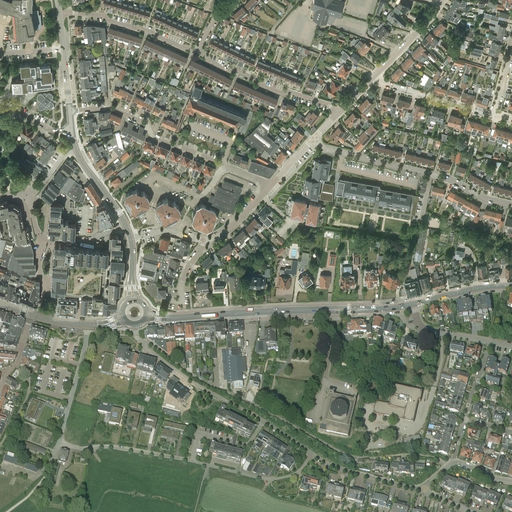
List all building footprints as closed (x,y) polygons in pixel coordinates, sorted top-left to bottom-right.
[(40,26),(38,10),(30,9),(30,7),(32,7),(32,3),(31,2),(30,0),(0,0),(0,7),(7,10),(8,10),(8,8),(14,10),(14,11),(16,37),(24,36),(24,35),(34,35),(33,31),(35,30),(34,27),(35,27),(36,27),(40,26)] [(249,9),(253,5),(249,0),(244,5),(249,9)] [(248,0),(249,0),(253,5),(255,7),(258,9),(260,7),(255,3),(258,0),(257,0),(248,0)] [(312,0),(310,6),(315,8),(312,18),(325,22),(326,20),(331,22),(335,14),(339,16),(343,1),(341,0),(312,0)] [(399,0),(396,8),(406,13),(408,10),(411,4),(405,0),(404,0),(399,0)] [(464,6),(465,6),(458,6),(454,3),(452,2),(450,6),(456,10),(458,8),(463,10),(464,11),(464,12),(467,12),(471,6),(467,6),(466,7),(464,6)] [(498,4),(488,2),(487,5),(497,8),(496,8),(504,10),(505,6),(498,4)] [(242,6),(237,11),(241,16),(246,11),(242,6)] [(457,17),(459,17),(460,18),(462,15),(456,11),(456,10),(450,6),(447,11),(457,17)] [(241,16),(237,11),(232,15),(237,20),(241,16)] [(394,14),(392,12),(391,11),(390,12),(385,17),(391,23),(392,21),(392,20),(393,19),(401,27),(406,22),(395,12),(394,14)] [(459,18),(459,17),(457,17),(447,11),(444,16),(457,23),(460,19),(459,18)] [(499,13),(498,17),(507,20),(509,14),(500,11),(499,13)] [(152,19),(157,21),(160,15),(155,12),(152,19)] [(490,19),(492,19),(496,20),(496,17),(491,16),(492,15),(483,12),(482,17),(490,19)] [(165,17),(160,15),(157,21),(162,24),(165,17)] [(162,24),(168,26),(171,19),(165,17),(162,24)] [(176,22),(171,19),(168,26),(173,29),(176,22)] [(441,21),(437,25),(445,33),(445,32),(444,30),(447,27),(441,21)] [(466,24),(461,21),(458,27),(462,30),(466,24)] [(173,29),(178,31),(182,24),(176,22),(173,29)] [(382,25),(378,29),(385,36),(389,32),(388,31),(390,29),(386,25),(382,22),(381,24),(382,25)] [(84,37),(87,37),(86,26),(83,27),(83,28),(81,28),(80,24),(74,25),(75,33),(83,32),(84,37)] [(187,27),(182,24),(178,31),(184,34),(187,27)] [(104,53),(107,53),(106,41),(104,27),(100,26),(95,25),(97,42),(103,42),(103,43),(101,43),(101,42),(100,43),(100,46),(103,46),(104,47),(100,48),(101,53),(104,53)] [(444,33),(445,33),(437,25),(433,30),(441,37),(444,33)] [(184,34),(189,36),(192,29),(187,27),(184,34)] [(198,32),(192,29),(189,36),(195,38),(198,32)] [(381,40),(385,36),(378,29),(372,35),(376,39),(378,37),(381,40)] [(431,41),(435,46),(439,42),(435,39),(436,38),(430,33),(426,37),(431,41)] [(214,48),(218,38),(216,37),(215,40),(212,38),(208,45),(214,48)] [(435,46),(431,41),(426,37),(422,41),(428,47),(430,44),(434,47),(433,48),(438,53),(440,50),(435,46)] [(218,39),(218,38),(214,48),(219,50),(222,43),(217,41),(218,39)] [(354,40),(366,50),(369,46),(364,41),(363,42),(359,39),(358,40),(357,39),(355,40),(353,38),(353,39),(354,40)] [(142,46),(148,48),(151,41),(146,39),(142,46)] [(354,40),(353,39),(351,40),(353,42),(353,43),(355,44),(354,45),(357,48),(356,49),(362,54),(366,50),(354,40)] [(148,48),(153,50),(156,43),(151,41),(148,48)] [(445,50),(449,47),(443,41),(440,45),(445,50)] [(153,50),(158,53),(161,46),(156,43),(153,50)] [(228,46),(222,43),(219,50),(224,53),(228,46)] [(418,46),(416,49),(419,52),(423,56),(426,59),(429,55),(433,59),(436,56),(431,51),(429,53),(425,50),(426,50),(420,44),(418,46)] [(92,57),(92,54),(87,55),(87,54),(88,54),(89,53),(89,52),(89,50),(88,49),(87,49),(84,49),(83,46),(77,47),(78,56),(84,55),(85,58),(90,57),(92,57)] [(158,53),(163,55),(166,48),(161,46),(158,53)] [(233,48),(228,46),(224,53),(230,55),(233,48)] [(498,56),(499,50),(497,49),(486,46),(485,48),(489,50),(488,53),(492,54),(498,56)] [(163,55),(168,57),(171,50),(166,48),(163,55)] [(238,51),(233,48),(230,55),(235,58),(238,51)] [(423,56),(419,52),(416,49),(412,53),(418,58),(420,60),(423,57),(423,56)] [(168,57),(174,60),(177,53),(171,50),(168,57)] [(344,52),(342,50),(340,52),(342,54),(346,58),(348,56),(344,52)] [(244,53),(238,51),(235,58),(240,60),(244,53)] [(360,57),(354,52),(349,56),(355,62),(360,57)] [(174,60),(179,62),(182,55),(177,53),(174,60)] [(249,56),(244,53),(240,60),(246,63),(249,56)] [(182,55),(179,62),(184,64),(187,57),(182,55)] [(255,58),(249,56),(246,63),(251,65),(255,58)] [(409,56),(405,60),(412,67),(413,67),(414,66),(412,65),(415,61),(409,56)] [(78,60),(79,65),(87,64),(91,64),(90,59),(91,59),(90,57),(85,58),(85,60),(78,60)] [(343,63),(340,68),(348,73),(350,70),(349,69),(350,67),(345,63),(346,61),(344,59),(340,57),(338,60),(343,63)] [(487,67),(489,68),(492,69),(492,67),(495,68),(497,60),(491,58),(490,65),(486,64),(485,67),(487,67)] [(188,66),(193,68),(196,62),(191,59),(188,66)] [(261,69),(264,60),(262,60),(261,62),(258,60),(255,67),(261,69)] [(265,61),(264,60),(261,69),(266,72),(269,65),(264,63),(265,61)] [(412,67),(405,60),(401,64),(407,70),(409,67),(415,73),(418,70),(413,67),(412,67)] [(201,64),(196,62),(193,68),(198,71),(201,64)] [(24,80),(12,81),(13,90),(22,90),(27,90),(27,89),(32,89),(32,86),(37,86),(37,83),(39,83),(39,86),(52,85),(51,80),(52,80),(51,70),(50,70),(50,65),(40,66),(40,69),(35,69),(35,64),(20,65),(21,75),(24,74),(24,80)] [(198,71),(203,73),(206,67),(201,64),(198,71)] [(274,67),(269,65),(266,72),(271,74),(274,67)] [(348,73),(340,68),(337,66),(334,71),(333,70),(331,72),(334,74),(335,72),(337,73),(344,78),(344,77),(345,77),(348,73)] [(399,66),(395,71),(397,72),(401,77),(403,78),(403,77),(402,75),(405,72),(399,66)] [(211,69),(206,67),(203,73),(208,76),(211,69)] [(277,68),(274,67),(271,74),(277,76),(280,69),(277,68)] [(120,79),(117,87),(114,86),(111,93),(116,95),(122,81),(121,81),(126,70),(121,69),(118,78),(120,79)] [(208,76),(213,78),(216,72),(211,69),(208,76)] [(280,69),(277,76),(282,78),(285,71),(280,69)] [(291,74),(285,71),(282,78),(288,81),(291,74)] [(402,79),(403,78),(401,77),(397,72),(395,71),(391,75),(397,81),(400,77),(402,79)] [(222,74),(216,72),(213,78),(218,81),(222,74)] [(218,81),(223,83),(227,76),(222,74),(218,81)] [(296,76),(291,74),(288,81),(293,83),(296,76)] [(422,77),(421,79),(433,84),(435,81),(424,74),(422,77)] [(232,79),(227,76),(223,83),(229,86),(232,79)] [(302,78),(296,76),(293,83),(299,85),(302,78)] [(442,84),(445,78),(443,77),(439,83),(439,85),(435,84),(433,92),(439,93),(442,84)] [(433,84),(421,79),(416,78),(415,82),(424,85),(431,88),(433,84)] [(305,88),(313,91),(315,85),(317,81),(308,79),(307,83),(307,82),(305,88)] [(123,90),(121,89),(124,82),(122,81),(116,95),(121,97),(123,90)] [(232,88),(238,90),(241,83),(235,81),(232,88)] [(329,86),(336,91),(339,85),(332,81),(329,86)] [(246,85),(241,83),(238,90),(243,92),(246,85)] [(123,90),(121,97),(125,99),(131,85),(129,84),(128,86),(126,85),(124,90),(123,90)] [(333,96),(336,91),(329,86),(326,84),(323,90),(328,93),(329,93),(328,94),(331,96),(332,95),(333,96)] [(450,86),(449,88),(447,96),(452,97),(455,88),(457,85),(454,84),(453,87),(450,86)] [(133,86),(131,85),(125,99),(129,101),(134,91),(132,90),(133,86)] [(202,88),(194,85),(184,111),(182,111),(175,130),(178,131),(185,112),(187,113),(188,111),(192,112),(194,108),(236,124),(237,122),(241,124),(238,131),(244,134),(253,112),(242,108),(240,114),(198,97),(202,88)] [(243,92),(248,94),(251,88),(246,85),(243,92)] [(490,87),(487,87),(485,92),(483,97),(481,106),(486,107),(491,92),(492,88),(490,87)] [(256,90),(251,88),(248,94),(253,97),(256,90)] [(461,100),(466,102),(469,92),(471,89),(469,89),(468,91),(468,94),(463,92),(461,100)] [(132,102),(136,104),(143,91),(141,90),(139,93),(136,91),(134,95),(135,95),(132,102)] [(253,97),(259,99),(262,92),(256,90),(253,97)] [(145,92),(143,91),(136,104),(141,106),(144,99),(142,98),(145,92)] [(475,104),(481,106),(485,92),(481,91),(480,95),(482,96),(482,98),(477,96),(475,104)] [(267,94),(262,92),(259,99),(264,101),(267,94)] [(53,95),(50,93),(48,93),(47,94),(45,93),(44,93),(43,94),(42,93),(39,93),(37,95),(37,98),(39,99),(39,103),(38,104),(38,108),(40,109),(43,109),(44,108),(47,110),(48,108),(49,108),(51,108),(53,105),(53,103),(54,100),(52,99),(53,97),(53,95)] [(141,106),(145,108),(151,95),(149,94),(148,97),(146,96),(144,99),(141,106)] [(264,101),(269,103),(272,97),(267,94),(264,101)] [(386,103),(389,96),(383,94),(381,102),(386,103)] [(153,96),(151,95),(145,108),(150,111),(154,101),(152,100),(153,96)] [(157,114),(165,96),(163,95),(162,98),(161,100),(161,99),(158,106),(155,105),(152,112),(157,114)] [(165,96),(157,114),(161,116),(166,106),(164,105),(167,97),(165,96)] [(386,103),(385,106),(384,109),(387,110),(388,107),(391,108),(390,112),(392,112),(394,107),(392,106),(394,97),(389,96),(386,103)] [(277,99),(272,97),(269,103),(274,106),(277,99)] [(375,99),(372,102),(367,98),(363,102),(373,112),(375,110),(373,108),(377,104),(376,101),(375,99)] [(401,111),(402,108),(403,107),(404,102),(405,101),(399,99),(396,106),(399,107),(398,113),(401,114),(402,111),(401,111)] [(286,109),(288,103),(282,101),(280,107),(284,108),(281,115),(284,116),(285,114),(284,114),(286,109)] [(410,102),(405,101),(404,102),(403,107),(402,108),(401,111),(402,111),(401,114),(403,115),(404,112),(404,111),(405,109),(408,110),(410,102)] [(371,114),(373,112),(363,102),(359,107),(365,112),(366,110),(368,112),(369,111),(371,114)] [(288,103),(286,109),(292,111),(294,105),(288,103)] [(414,118),(417,119),(418,115),(417,115),(418,113),(420,108),(420,105),(415,104),(412,111),(412,114),(414,115),(414,118)] [(436,121),(439,111),(433,109),(432,116),(429,115),(427,122),(430,123),(431,120),(436,121)] [(165,125),(168,118),(166,117),(168,111),(166,110),(160,123),(165,125)] [(97,123),(100,123),(100,125),(103,124),(106,124),(106,123),(107,121),(107,120),(107,119),(108,116),(110,111),(99,112),(95,113),(95,116),(96,116),(97,120),(97,123)] [(318,115),(313,111),(309,116),(308,114),(304,119),(297,114),(294,118),(303,126),(306,122),(307,120),(311,124),(318,115)] [(442,122),(445,112),(439,111),(436,121),(440,123),(440,122),(441,122),(442,122)] [(109,116),(108,116),(107,119),(107,120),(107,121),(108,119),(113,121),(119,124),(121,117),(116,115),(111,112),(109,116)] [(353,112),(349,117),(355,122),(359,126),(361,124),(359,122),(360,121),(360,119),(353,112)] [(369,118),(363,112),(361,114),(367,120),(369,118)] [(165,125),(169,127),(175,114),(173,113),(171,119),(168,118),(165,125)] [(447,124),(453,126),(456,116),(450,114),(447,124)] [(255,148),(258,152),(261,153),(269,158),(270,156),(269,156),(271,154),(273,151),(275,149),(279,144),(276,142),(274,140),(269,136),(266,134),(272,122),(266,116),(240,142),(255,148)] [(459,127),(459,128),(463,129),(465,124),(461,123),(462,118),(456,116),(453,126),(459,127)] [(359,126),(355,122),(349,117),(345,121),(350,126),(352,124),(354,126),(355,126),(357,128),(359,126)] [(84,119),(85,126),(90,125),(96,124),(97,123),(97,120),(93,121),(93,118),(84,119)] [(469,128),(472,129),(472,128),(473,124),(474,121),(469,120),(465,132),(468,133),(469,128)] [(120,132),(125,135),(131,122),(129,121),(126,126),(123,125),(120,132)] [(133,123),(131,122),(125,135),(126,135),(124,140),(129,142),(131,137),(133,131),(134,130),(131,128),(133,123)] [(369,127),(364,131),(370,137),(372,135),(373,136),(378,130),(369,122),(367,125),(369,127)] [(100,123),(97,123),(96,124),(90,125),(85,126),(85,132),(90,132),(90,134),(94,134),(94,131),(94,129),(97,128),(97,126),(98,126),(98,125),(100,125),(100,123)] [(106,124),(103,124),(104,128),(101,128),(100,128),(99,128),(99,129),(100,136),(112,133),(110,123),(106,123),(106,124)] [(480,131),(482,132),(484,124),(479,123),(478,126),(477,132),(476,135),(478,135),(480,131)] [(489,126),(484,124),(482,132),(481,134),(484,135),(483,138),(485,139),(486,138),(489,126)] [(18,132),(24,136),(28,129),(25,127),(23,126),(18,132)] [(131,137),(136,140),(137,138),(142,127),(139,126),(137,131),(134,130),(133,131),(131,137)] [(339,126),(335,131),(338,134),(340,136),(345,132),(339,126)] [(144,128),(142,127),(137,138),(136,140),(141,142),(145,134),(142,133),(144,128)] [(287,129),(293,134),(299,139),(303,134),(297,129),(295,132),(289,127),(287,129)] [(496,136),(498,137),(500,129),(495,128),(493,135),(491,135),(488,142),(492,143),(493,140),(494,141),(496,136)] [(28,129),(24,136),(29,139),(33,133),(31,132),(32,131),(28,129)] [(498,137),(497,141),(502,143),(504,137),(505,131),(500,129),(498,137)] [(336,140),(340,136),(338,134),(335,131),(331,135),(336,140)] [(371,138),(370,137),(364,131),(357,138),(364,145),(371,138)] [(510,134),(511,132),(505,131),(504,137),(502,143),(507,144),(509,140),(509,139),(510,134)] [(124,149),(119,132),(115,133),(116,137),(117,140),(119,146),(118,146),(124,149)] [(35,143),(37,140),(40,137),(37,134),(32,141),(35,143)] [(296,144),(299,139),(293,134),(289,138),(296,144)] [(287,138),(288,137),(285,135),(281,140),(277,136),(274,140),(276,142),(277,141),(284,146),(286,144),(292,148),(296,144),(289,138),(289,139),(287,138)] [(56,147),(46,140),(45,139),(44,140),(43,140),(44,138),(40,136),(40,137),(37,140),(41,142),(41,141),(43,143),(47,146),(54,151),(56,148),(56,147)] [(117,140),(116,137),(113,137),(113,138),(103,143),(100,144),(90,150),(94,159),(96,161),(107,153),(108,154),(110,152),(116,148),(116,147),(118,146),(119,146),(117,140)] [(100,144),(103,143),(102,140),(100,141),(96,143),(95,141),(87,145),(90,150),(100,144)] [(145,140),(142,147),(142,148),(142,150),(144,151),(144,150),(147,151),(151,142),(145,140)] [(32,141),(25,151),(26,152),(29,154),(31,150),(34,146),(36,144),(35,143),(32,141)] [(45,151),(51,155),(54,151),(47,146),(43,143),(41,141),(41,142),(40,144),(46,148),(45,151)] [(156,144),(151,142),(147,151),(146,153),(150,155),(151,153),(152,154),(156,144)] [(23,150),(25,151),(29,145),(27,143),(22,149),(20,152),(21,153),(23,150)] [(155,152),(161,155),(164,147),(158,145),(155,152)] [(15,149),(10,146),(8,149),(8,150),(12,153),(11,154),(15,157),(16,155),(13,152),(15,149)] [(124,149),(118,146),(116,147),(116,148),(119,152),(119,153),(121,155),(125,151),(124,149)] [(169,150),(164,147),(161,155),(166,157),(169,150)] [(275,149),(273,151),(283,159),(287,155),(280,150),(279,152),(275,149)] [(231,161),(238,163),(242,153),(242,152),(238,150),(237,153),(236,153),(235,153),(234,153),(234,154),(231,152),(229,158),(232,159),(231,161)] [(51,155),(45,151),(44,151),(45,151),(41,157),(40,156),(38,158),(45,163),(51,155)] [(123,161),(130,155),(126,151),(119,157),(123,161)] [(283,159),(273,151),(271,154),(269,156),(270,156),(272,154),(275,157),(273,159),(279,164),(283,159)] [(110,152),(108,154),(107,153),(96,161),(96,162),(100,167),(107,162),(105,160),(110,156),(109,155),(111,153),(110,152)] [(180,154),(176,152),(172,162),(171,163),(174,164),(175,160),(178,161),(180,154)] [(258,152),(255,158),(253,157),(252,158),(251,160),(247,169),(255,172),(261,153),(258,152)] [(244,154),(242,153),(238,163),(245,166),(248,158),(243,157),(244,154)] [(261,153),(255,172),(262,174),(266,163),(269,158),(261,153)] [(183,168),(185,169),(187,165),(189,166),(192,159),(187,157),(183,168)] [(115,171),(113,169),(118,165),(118,166),(121,163),(119,160),(117,158),(113,162),(114,163),(104,172),(108,177),(115,171)] [(26,159),(25,161),(39,172),(41,168),(35,163),(34,165),(26,159)] [(150,163),(148,167),(151,168),(154,170),(157,165),(154,163),(155,161),(151,159),(150,163)] [(329,162),(315,159),(315,160),(317,160),(316,163),(315,163),(314,167),(315,168),(315,170),(313,170),(313,175),(314,175),(313,180),(306,178),(305,183),(306,183),(306,186),(305,186),(304,190),(305,191),(305,193),(303,193),(303,194),(317,196),(316,195),(317,192),(318,188),(317,188),(318,184),(319,184),(319,181),(321,181),(321,180),(325,181),(325,178),(323,178),(324,177),(326,177),(327,173),(326,173),(327,170),(328,170),(328,166),(328,162),(329,162)] [(446,159),(445,159),(443,159),(442,162),(439,161),(437,167),(443,168),(445,162),(446,159)] [(67,160),(64,164),(74,172),(74,171),(75,171),(75,170),(74,169),(76,167),(71,163),(72,162),(70,160),(69,161),(67,160)] [(39,172),(25,161),(23,163),(29,168),(29,169),(30,170),(36,175),(39,172)] [(139,162),(136,161),(124,170),(127,174),(141,163),(139,162)] [(203,163),(198,161),(194,172),(196,173),(198,169),(200,170),(203,163)] [(273,166),(266,163),(262,174),(269,176),(276,168),(273,167),(273,166)] [(60,169),(67,174),(69,175),(71,172),(70,171),(71,170),(73,172),(74,172),(64,164),(60,169)] [(157,165),(154,170),(160,173),(163,168),(157,165)] [(465,167),(458,165),(456,172),(463,174),(465,167)] [(214,168),(210,166),(205,177),(205,178),(203,177),(202,180),(206,182),(207,179),(208,180),(209,178),(208,178),(210,174),(211,175),(214,168)] [(163,168),(160,173),(166,176),(168,171),(163,168)] [(64,179),(67,174),(67,175),(59,170),(53,178),(57,181),(55,183),(64,189),(66,191),(71,184),(64,179)] [(71,172),(69,175),(75,180),(77,182),(79,179),(76,177),(78,175),(73,172),(71,170),(70,171),(71,172)] [(126,174),(123,170),(116,174),(117,176),(111,181),(114,186),(122,181),(120,178),(126,174)] [(138,187),(135,188),(135,189),(136,189),(137,191),(142,193),(142,192),(144,191),(145,194),(146,194),(149,201),(150,201),(156,203),(157,203),(163,200),(167,199),(168,201),(172,203),(175,201),(174,198),(178,185),(150,171),(141,179),(138,187)] [(168,171),(166,176),(172,179),(175,174),(168,171)] [(467,178),(473,181),(475,176),(470,173),(467,178)] [(79,202),(79,203),(83,204),(85,197),(86,194),(83,192),(85,189),(81,187),(81,185),(77,182),(75,180),(69,175),(67,174),(64,179),(71,184),(66,191),(72,195),(79,200),(79,202)] [(481,179),(475,176),(473,181),(478,184),(481,179)] [(419,179),(418,190),(425,191),(426,186),(423,186),(423,184),(426,184),(426,179),(419,179)] [(478,184),(483,187),(486,181),(481,179),(478,184)] [(233,212),(238,200),(242,187),(223,180),(221,187),(218,185),(214,196),(210,195),(207,203),(233,212)] [(345,181),(338,180),(336,193),(337,192),(339,192),(339,194),(343,194),(345,181)] [(205,182),(200,181),(198,187),(196,192),(199,193),(203,189),(202,189),(205,182)] [(408,195),(404,194),(400,193),(400,194),(397,193),(396,192),(396,193),(392,192),(389,191),(388,192),(385,191),(385,190),(381,190),(381,192),(376,191),(377,187),(373,186),(369,186),(370,185),(366,185),(362,185),(362,184),(361,184),(358,184),(358,183),(354,182),(354,183),(350,182),(347,181),(344,195),(349,195),(349,194),(352,195),(352,196),(356,197),(357,195),(359,196),(359,197),(360,197),(360,196),(363,197),(363,198),(367,199),(368,197),(370,198),(370,199),(375,200),(375,198),(380,199),(379,203),(383,204),(384,203),(386,203),(386,205),(391,205),(391,204),(394,205),(394,206),(395,205),(397,205),(397,207),(402,207),(402,206),(405,207),(405,208),(409,209),(411,195),(408,195)] [(491,184),(486,181),(483,187),(488,189),(491,184)] [(51,182),(41,195),(50,202),(60,188),(51,182)] [(87,194),(88,193),(94,189),(90,183),(85,186),(88,192),(87,193),(87,194)] [(333,185),(324,183),(323,190),(332,192),(333,185)] [(439,187),(437,195),(440,196),(440,198),(443,199),(445,194),(443,193),(444,188),(439,187)] [(66,191),(64,189),(62,192),(74,201),(74,208),(76,208),(78,208),(79,203),(79,202),(79,200),(72,195),(66,191)] [(88,193),(91,198),(98,194),(94,189),(88,193)] [(137,191),(136,189),(135,189),(136,190),(133,191),(132,190),(132,189),(129,190),(129,192),(126,193),(124,198),(126,201),(127,200),(130,207),(129,207),(131,210),(130,211),(135,212),(136,212),(139,210),(140,211),(142,210),(141,207),(144,206),(145,207),(148,206),(150,201),(149,201),(146,194),(145,194),(144,191),(142,192),(142,193),(137,191)] [(447,196),(449,197),(448,199),(451,201),(455,193),(450,190),(447,196)] [(332,200),(333,193),(321,191),(320,198),(332,200)] [(455,204),(456,204),(460,196),(455,193),(451,201),(456,203),(455,204)] [(101,200),(98,194),(91,198),(95,204),(101,200)] [(460,196),(456,204),(461,207),(465,198),(460,196)] [(324,209),(320,209),(321,203),(325,204),(325,203),(308,201),(308,204),(305,203),(305,200),(295,198),(294,199),(291,198),(291,200),(290,200),(288,211),(289,212),(288,214),(292,214),(291,215),(297,216),(302,217),(303,212),(306,213),(305,220),(321,223),(321,222),(318,222),(319,216),(322,217),(319,216),(320,209),(324,209)] [(461,207),(466,210),(470,202),(470,201),(465,198),(461,207)] [(168,201),(167,199),(163,200),(157,203),(156,203),(155,208),(157,211),(158,210),(159,213),(157,214),(158,217),(160,217),(161,220),(161,221),(166,222),(169,220),(169,219),(175,216),(176,217),(178,215),(179,216),(180,211),(180,210),(178,207),(179,206),(178,204),(177,204),(175,205),(174,202),(175,201),(172,203),(168,201)] [(24,244),(31,243),(30,239),(29,233),(29,232),(27,226),(24,227),(23,221),(23,220),(22,220),(21,215),(20,208),(17,206),(16,205),(12,203),(7,204),(7,201),(5,201),(0,202),(0,201),(0,236),(2,237),(5,238),(16,241),(24,244)] [(475,204),(470,201),(470,202),(466,210),(465,211),(469,213),(470,212),(470,213),(472,210),(473,208),(475,204)] [(50,219),(49,233),(67,235),(67,236),(67,235),(75,235),(76,224),(75,224),(71,223),(71,221),(68,220),(68,221),(65,220),(65,222),(63,222),(63,219),(60,219),(61,203),(51,202),(50,206),(50,207),(50,216),(49,216),(49,218),(49,219),(50,219)] [(97,221),(97,229),(116,223),(104,204),(96,207),(96,206),(95,205),(93,205),(93,206),(87,205),(87,204),(86,204),(86,205),(84,205),(84,204),(83,204),(79,203),(78,208),(76,208),(75,224),(76,224),(75,235),(85,236),(87,237),(87,232),(91,232),(93,221),(97,221)] [(201,204),(196,206),(197,206),(195,210),(196,210),(195,213),(193,212),(192,214),(193,216),(192,219),(191,219),(194,224),(197,225),(197,223),(204,226),(204,227),(207,228),(207,229),(212,227),(211,226),(213,223),(214,222),(215,221),(215,220),(212,220),(213,217),(215,217),(216,215),(220,217),(221,212),(215,209),(214,209),(210,207),(209,209),(205,207),(205,205),(201,204)] [(481,207),(475,204),(473,208),(472,210),(477,212),(481,207)] [(259,215),(258,217),(267,226),(272,221),(266,216),(267,214),(268,214),(271,212),(270,211),(265,206),(258,213),(259,215)] [(500,219),(502,213),(496,211),(496,213),(494,221),(500,222),(499,225),(501,226),(503,220),(500,219)] [(252,224),(258,230),(262,225),(259,223),(260,222),(254,217),(250,222),(252,224)] [(254,234),(258,230),(252,224),(250,222),(245,227),(251,232),(254,234)] [(242,230),(237,234),(243,239),(247,235),(242,230)] [(427,233),(420,231),(415,253),(414,253),(414,256),(415,256),(414,260),(421,261),(427,233)] [(244,241),(243,239),(237,234),(233,238),(239,245),(244,241)] [(255,234),(252,237),(260,244),(262,242),(255,234)] [(57,243),(56,243),(54,268),(52,268),(52,267),(51,292),(81,294),(79,310),(87,311),(91,311),(91,309),(98,309),(101,309),(101,310),(102,310),(102,309),(102,307),(110,308),(110,307),(109,307),(110,305),(113,305),(113,304),(116,305),(117,290),(116,290),(116,285),(119,285),(120,280),(120,274),(122,274),(123,274),(124,258),(121,257),(122,247),(120,246),(120,237),(118,236),(118,235),(112,235),(112,236),(109,236),(108,250),(103,249),(95,249),(70,247),(70,244),(66,244),(62,244),(62,243),(57,243)] [(31,243),(24,244),(16,241),(5,238),(2,237),(0,236),(0,255),(0,256),(3,257),(3,259),(1,264),(18,270),(17,271),(29,275),(31,275),(31,274),(35,274),(35,262),(33,262),(33,251),(31,245),(31,243)] [(173,243),(188,247),(189,243),(181,241),(181,242),(178,242),(176,241),(177,238),(170,236),(169,240),(174,241),(173,243)] [(283,242),(277,236),(275,239),(281,244),(283,242)] [(168,245),(169,239),(161,237),(159,247),(167,249),(168,249),(168,248),(167,248),(168,245)] [(257,247),(260,244),(252,237),(250,239),(257,247)] [(231,252),(230,250),(233,248),(228,242),(223,245),(228,253),(229,254),(231,252)] [(187,253),(188,247),(173,243),(173,245),(172,246),(173,246),(177,247),(179,248),(178,251),(187,253)] [(222,255),(223,256),(226,255),(229,254),(228,253),(223,245),(218,249),(222,255)] [(166,256),(167,250),(154,246),(152,252),(166,256)] [(274,253),(277,256),(285,250),(282,247),(274,253)] [(163,263),(168,264),(170,257),(166,256),(152,252),(146,250),(144,258),(152,260),(158,262),(163,263)] [(167,250),(166,256),(170,257),(180,259),(181,260),(183,253),(172,250),(172,251),(167,250)] [(309,253),(302,252),(300,261),(299,267),(304,269),(305,264),(307,265),(309,257),(309,253)] [(217,265),(211,255),(209,256),(209,255),(201,262),(205,267),(211,262),(213,266),(217,265)] [(330,255),(328,265),(335,266),(336,256),(330,255)] [(501,255),(501,260),(502,264),(502,265),(505,265),(505,276),(511,275),(511,265),(509,266),(508,255),(501,255)] [(180,259),(170,257),(168,264),(177,266),(178,267),(180,259)] [(152,260),(144,258),(143,263),(157,266),(158,262),(152,260)] [(300,261),(291,260),(290,268),(285,267),(285,269),(280,269),(279,275),(277,285),(289,287),(291,276),(295,277),(298,267),(299,267),(300,261)] [(156,271),(157,266),(143,263),(142,267),(151,270),(156,271)] [(344,275),(342,275),(342,285),(355,285),(355,279),(354,274),(351,274),(351,273),(352,273),(352,266),(344,266),(345,273),(344,273),(344,275)] [(486,266),(482,266),(477,267),(478,274),(479,280),(488,278),(487,272),(486,266)] [(156,282),(158,274),(159,271),(156,271),(151,270),(142,267),(140,275),(147,277),(147,280),(146,280),(148,280),(156,282)] [(474,274),(473,267),(469,268),(470,271),(465,272),(464,268),(460,269),(463,281),(472,279),(471,274),(474,274)] [(269,268),(265,268),(265,274),(259,274),(259,277),(249,276),(248,276),(247,280),(249,280),(248,286),(259,287),(259,286),(264,287),(265,277),(264,277),(264,276),(268,277),(269,268)] [(415,296),(421,295),(415,268),(409,269),(412,279),(404,281),(403,283),(402,289),(406,288),(408,295),(413,294),(413,296),(414,296),(415,296)] [(453,268),(451,269),(454,282),(454,283),(459,282),(457,273),(454,273),(453,268)] [(373,283),(375,283),(375,281),(378,280),(377,270),(371,270),(371,269),(367,270),(367,275),(366,275),(366,279),(364,279),(365,284),(373,283)] [(11,272),(4,270),(0,281),(0,294),(3,296),(11,272)] [(164,273),(161,272),(159,271),(158,274),(162,275),(163,275),(162,281),(172,283),(174,275),(172,274),(172,275),(167,273),(165,272),(164,273)] [(226,282),(226,281),(226,277),(225,271),(221,271),(221,276),(219,276),(220,282),(213,282),(214,289),(224,289),(224,282),(226,282)] [(432,272),(433,275),(430,276),(431,281),(432,281),(434,288),(440,287),(438,279),(437,277),(436,274),(436,273),(436,271),(432,272)] [(3,296),(11,299),(20,275),(11,272),(3,296)] [(308,273),(306,272),(301,275),(302,276),(298,278),(303,286),(305,286),(313,281),(310,277),(311,277),(308,273)] [(386,287),(390,288),(391,283),(393,276),(385,273),(385,276),(384,276),(384,278),(384,279),(383,283),(386,284),(386,285),(386,287)] [(436,273),(436,274),(437,277),(438,279),(440,287),(445,285),(442,275),(438,276),(438,273),(436,273)] [(26,278),(20,275),(11,299),(18,301),(21,293),(24,284),(26,278)] [(330,275),(320,275),(319,285),(329,286),(330,275)] [(226,277),(226,281),(230,281),(230,288),(239,288),(239,280),(237,280),(237,276),(226,277)] [(401,278),(393,276),(391,283),(390,288),(392,288),(394,288),(394,286),(395,286),(395,285),(397,286),(398,283),(399,284),(400,281),(401,278)] [(428,276),(420,278),(423,291),(431,289),(428,276)] [(208,290),(206,277),(203,277),(204,281),(195,282),(196,291),(208,290)] [(32,287),(35,279),(31,279),(26,278),(24,284),(32,287)] [(39,279),(35,279),(32,287),(29,296),(26,304),(35,307),(38,300),(37,300),(37,297),(39,297),(39,279)] [(163,287),(157,285),(157,284),(156,283),(156,282),(148,280),(147,282),(146,282),(146,283),(147,288),(150,293),(155,295),(155,294),(156,294),(156,295),(156,294),(158,294),(158,295),(165,295),(165,289),(163,289),(163,287)] [(26,304),(29,296),(21,293),(18,301),(26,304)] [(56,313),(75,314),(76,298),(58,297),(56,313)] [(463,316),(463,317),(468,316),(468,315),(469,315),(470,323),(483,321),(482,314),(483,314),(488,313),(492,312),(490,298),(486,299),(486,298),(481,299),(476,300),(477,303),(476,303),(477,310),(478,310),(478,313),(472,313),(472,311),(471,304),(471,301),(466,301),(461,302),(457,303),(459,317),(463,316)] [(446,306),(446,305),(445,306),(442,307),(441,306),(441,307),(444,316),(448,315),(448,317),(447,317),(448,321),(451,320),(452,327),(456,327),(453,313),(451,313),(450,310),(449,310),(448,306),(446,306),(445,306),(446,306)] [(437,311),(437,308),(430,310),(432,318),(436,317),(436,318),(439,318),(439,320),(442,319),(440,311),(437,311)] [(0,347),(3,347),(6,337),(13,318),(6,315),(0,332),(0,347)] [(24,322),(13,318),(6,337),(18,341),(20,333),(21,330),(22,328),(24,322)] [(383,321),(374,319),(372,328),(378,330),(377,334),(382,335),(383,331),(385,324),(382,324),(383,321)] [(353,337),(357,337),(356,323),(351,324),(352,325),(348,326),(347,327),(348,329),(347,329),(347,331),(343,332),(344,336),(348,335),(352,334),(353,337)] [(356,323),(357,337),(363,336),(362,333),(366,333),(367,335),(368,335),(368,339),(369,346),(371,346),(372,335),(371,335),(370,327),(364,327),(364,323),(361,323),(356,323)] [(214,325),(215,338),(215,342),(216,342),(215,336),(221,335),(222,338),(226,338),(225,332),(227,332),(226,325),(226,324),(225,324),(224,324),(223,325),(223,326),(221,326),(220,326),(214,326),(214,325)] [(387,324),(384,338),(389,339),(390,336),(395,337),(398,327),(387,324)] [(183,337),(183,327),(182,328),(173,328),(174,337),(174,340),(184,339),(183,337)] [(185,342),(194,341),(193,327),(183,327),(183,337),(184,342),(185,342)] [(28,338),(34,340),(36,335),(37,336),(37,334),(36,333),(37,329),(31,328),(28,338)] [(169,339),(169,344),(175,343),(174,340),(174,337),(173,328),(164,329),(165,340),(169,339)] [(36,335),(34,340),(44,342),(47,332),(37,329),(36,333),(37,334),(37,336),(36,335)] [(165,340),(164,329),(155,330),(156,338),(163,338),(163,340),(165,340)] [(156,339),(156,338),(155,330),(146,330),(146,340),(155,344),(156,339)] [(265,342),(265,345),(269,344),(269,343),(275,343),(274,333),(269,333),(269,332),(264,333),(265,342)] [(6,337),(3,347),(9,348),(15,349),(18,341),(6,337)] [(161,349),(162,346),(164,340),(156,341),(155,345),(161,349)] [(176,356),(175,343),(169,344),(167,344),(166,342),(164,342),(164,340),(164,341),(162,346),(161,349),(167,354),(176,361),(176,356)] [(406,341),(402,340),(400,346),(404,347),(404,351),(415,353),(415,354),(417,355),(418,352),(421,352),(422,348),(417,346),(417,345),(410,343),(411,341),(406,340),(406,341)] [(266,353),(265,345),(265,342),(256,343),(257,348),(255,348),(255,354),(266,353)] [(458,356),(460,345),(452,343),(450,352),(457,354),(456,356),(458,356)] [(396,348),(389,346),(387,355),(394,357),(396,348)] [(139,358),(129,356),(130,355),(127,354),(128,351),(128,350),(125,349),(123,349),(119,348),(118,347),(118,348),(116,357),(104,354),(105,355),(103,360),(102,360),(103,361),(102,366),(101,366),(102,367),(100,372),(99,372),(109,375),(109,374),(111,374),(111,375),(111,376),(111,375),(117,376),(117,377),(118,376),(122,378),(123,379),(123,378),(129,379),(128,380),(129,380),(132,369),(133,369),(136,369),(137,363),(139,358)] [(29,350),(29,349),(25,348),(25,349),(25,348),(22,359),(28,361),(29,358),(31,359),(35,357),(36,352),(29,350)] [(467,356),(472,357),(474,349),(468,348),(468,349),(466,348),(464,355),(467,356)] [(474,348),(474,349),(472,357),(472,359),(478,361),(481,350),(474,348)] [(227,384),(233,383),(234,383),(232,362),(241,361),(241,357),(241,349),(225,351),(227,384)] [(16,355),(9,354),(8,361),(14,362),(16,357),(16,355)] [(141,371),(144,359),(139,358),(137,363),(136,369),(141,371)] [(28,361),(22,359),(20,366),(27,369),(29,365),(30,362),(28,361)] [(141,371),(147,372),(150,361),(144,359),(141,371)] [(506,375),(509,363),(507,362),(506,360),(504,361),(502,361),(500,368),(495,367),(497,362),(495,361),(493,359),(491,360),(489,359),(488,364),(485,372),(492,373),(491,377),(488,376),(488,379),(485,380),(487,382),(486,384),(499,388),(501,380),(499,380),(501,374),(506,375)] [(155,362),(150,361),(147,372),(151,374),(150,376),(151,376),(152,375),(155,362)] [(234,383),(233,383),(234,389),(243,388),(242,382),(243,382),(241,361),(232,362),(234,383)] [(37,373),(40,365),(30,362),(29,365),(36,368),(35,372),(37,373)] [(156,375),(159,377),(165,370),(159,365),(155,370),(156,370),(154,372),(154,376),(155,377),(156,375)] [(171,374),(165,370),(159,377),(161,378),(159,381),(162,383),(163,383),(165,384),(166,382),(168,379),(167,379),(171,374)] [(454,371),(452,376),(459,378),(459,379),(468,381),(469,377),(460,374),(460,373),(454,371)] [(441,378),(450,381),(452,375),(443,373),(441,378)] [(255,374),(251,374),(249,385),(250,385),(251,386),(252,387),(249,389),(254,397),(257,397),(259,388),(258,388),(259,380),(261,381),(262,376),(258,375),(258,379),(255,378),(255,374)] [(466,386),(468,381),(459,379),(459,378),(452,376),(451,379),(458,381),(457,383),(466,386)] [(2,392),(2,393),(8,395),(10,389),(15,391),(17,385),(7,380),(4,386),(2,392)] [(177,386),(171,393),(181,401),(187,394),(177,386)] [(412,420),(413,419),(415,410),(416,410),(417,406),(416,406),(417,401),(418,401),(421,402),(422,396),(423,392),(416,391),(394,386),(390,405),(376,402),(373,414),(375,414),(404,420),(408,421),(409,421),(410,421),(411,421),(412,420)] [(448,387),(448,389),(455,391),(454,393),(463,396),(465,392),(455,389),(450,387),(448,387)] [(486,401),(486,400),(489,401),(492,391),(489,390),(488,393),(482,391),(480,399),(486,401)] [(0,399),(6,401),(8,395),(2,393),(0,398),(0,399)] [(334,395),(327,393),(327,394),(328,395),(321,426),(321,425),(319,431),(325,433),(326,431),(348,436),(348,437),(349,438),(351,427),(350,427),(355,401),(356,401),(356,400),(354,400),(334,396),(334,395)] [(461,405),(462,400),(448,396),(448,399),(452,400),(452,402),(461,405)] [(11,415),(15,404),(13,404),(6,401),(0,399),(0,411),(3,412),(10,415),(11,415)] [(33,400),(25,416),(30,419),(31,416),(36,419),(41,408),(42,404),(33,400)] [(445,405),(439,403),(435,402),(434,406),(445,409),(445,408),(449,409),(449,411),(458,414),(460,409),(445,405)] [(113,405),(110,405),(108,412),(111,413),(108,424),(114,425),(117,410),(112,409),(113,405)] [(475,405),(473,410),(486,414),(487,411),(482,410),(482,407),(475,405)] [(223,413),(225,408),(221,406),(215,420),(237,431),(235,434),(237,435),(239,432),(240,432),(239,434),(248,438),(249,437),(254,428),(223,413)] [(492,421),(497,422),(501,409),(499,409),(497,414),(494,413),(492,421)] [(122,411),(117,410),(114,425),(119,426),(122,411)] [(6,425),(10,415),(3,412),(0,411),(0,422),(5,425),(6,425)] [(139,416),(128,414),(125,428),(136,430),(139,416)] [(448,418),(447,420),(456,423),(457,418),(448,416),(448,415),(443,414),(442,417),(445,417),(448,418)] [(145,417),(142,432),(151,434),(151,430),(154,431),(157,420),(154,419),(145,417)] [(447,422),(446,425),(454,427),(456,423),(447,420),(443,418),(443,419),(442,419),(442,421),(442,422),(443,423),(444,422),(447,422)] [(185,428),(164,423),(163,428),(165,428),(164,431),(161,430),(159,436),(177,440),(179,434),(185,436),(186,433),(184,433),(185,428)] [(470,439),(471,436),(478,438),(480,432),(477,431),(469,429),(467,435),(468,435),(467,438),(470,439)] [(255,447),(257,448),(261,442),(266,435),(261,432),(256,439),(259,441),(257,445),(256,444),(255,447)] [(263,443),(265,445),(270,438),(266,435),(261,442),(257,448),(259,450),(261,447),(260,447),(263,443)] [(442,441),(441,443),(450,446),(451,441),(443,439),(435,437),(434,436),(433,440),(437,441),(440,442),(440,440),(442,441)] [(492,447),(492,449),(491,451),(494,452),(496,445),(499,446),(501,439),(495,437),(492,447)] [(274,440),(270,438),(265,445),(268,447),(265,450),(263,452),(265,454),(274,440)] [(278,443),(274,440),(265,454),(268,455),(269,453),(269,452),(271,449),(273,451),(278,443)] [(47,451),(46,451),(26,443),(24,449),(35,453),(36,452),(44,455),(45,452),(47,453),(47,451)] [(278,443),(273,451),(276,452),(274,455),(273,455),(272,458),(274,459),(275,457),(280,449),(282,446),(278,443)] [(467,448),(468,448),(464,460),(468,461),(471,452),(468,451),(468,450),(473,451),(473,446),(468,444),(467,448)] [(242,453),(210,445),(209,452),(212,453),(211,455),(240,462),(242,453)] [(282,456),(286,449),(287,449),(282,446),(280,449),(275,457),(274,459),(276,461),(278,458),(277,458),(279,455),(282,456)] [(460,458),(464,460),(468,448),(467,448),(464,447),(463,449),(460,458)] [(482,449),(482,448),(480,448),(479,450),(480,450),(479,452),(480,453),(476,462),(481,464),(484,455),(483,455),(483,452),(483,451),(485,451),(486,449),(482,449)] [(286,449),(282,456),(280,459),(292,466),(294,462),(286,456),(289,451),(286,449)] [(69,452),(60,450),(58,460),(66,462),(69,452)] [(41,469),(15,459),(13,458),(9,457),(5,455),(3,461),(36,473),(41,469)] [(246,471),(249,465),(250,464),(250,463),(253,458),(249,456),(242,469),(246,471)] [(484,467),(488,468),(492,457),(491,456),(490,459),(487,458),(484,467)] [(504,461),(501,461),(502,458),(499,458),(495,472),(501,474),(504,461)] [(288,471),(292,466),(280,459),(276,466),(279,468),(281,466),(288,471)] [(511,463),(508,462),(506,461),(502,474),(507,476),(511,463)] [(375,473),(379,473),(379,471),(382,471),(383,463),(380,462),(380,464),(376,464),(374,464),(373,470),(375,470),(375,473)] [(399,474),(404,474),(405,464),(399,464),(392,463),(392,468),(397,468),(396,473),(399,473),(399,474)] [(405,464),(404,474),(413,475),(414,468),(424,469),(425,465),(417,464),(417,465),(405,464)] [(279,469),(275,467),(271,474),(274,476),(279,469)] [(309,492),(310,490),(313,478),(307,477),(306,479),(304,478),(300,491),(307,493),(308,492),(309,492)] [(440,488),(446,491),(451,479),(446,477),(440,488)] [(314,488),(317,489),(318,486),(320,487),(322,481),(319,481),(319,480),(313,478),(310,490),(313,491),(314,488)] [(457,482),(451,479),(446,491),(452,494),(453,492),(457,482)] [(458,480),(457,482),(453,492),(459,494),(464,482),(458,480)] [(470,485),(464,482),(459,494),(465,497),(470,485)] [(326,495),(334,497),(337,484),(334,483),(334,485),(329,484),(326,495)] [(340,485),(337,484),(334,497),(341,499),(344,488),(340,487),(340,485)] [(471,500),(477,502),(482,490),(476,488),(471,500)] [(355,503),(358,490),(353,489),(352,492),(350,491),(348,499),(350,500),(350,502),(355,503)] [(364,492),(358,490),(355,503),(360,505),(360,506),(362,506),(365,496),(363,495),(364,492)] [(488,493),(482,490),(477,502),(483,505),(484,503),(488,493)] [(484,503),(490,506),(495,494),(489,491),(488,493),(484,503)] [(501,496),(495,494),(490,506),(495,508),(501,496)] [(378,507),(381,496),(374,495),(371,505),(378,507)] [(388,498),(381,496),(378,507),(385,508),(388,498)] [(508,511),(511,503),(511,499),(508,497),(502,509),(508,511)] [(399,511),(402,504),(396,503),(395,506),(393,506),(391,511),(399,511)]
